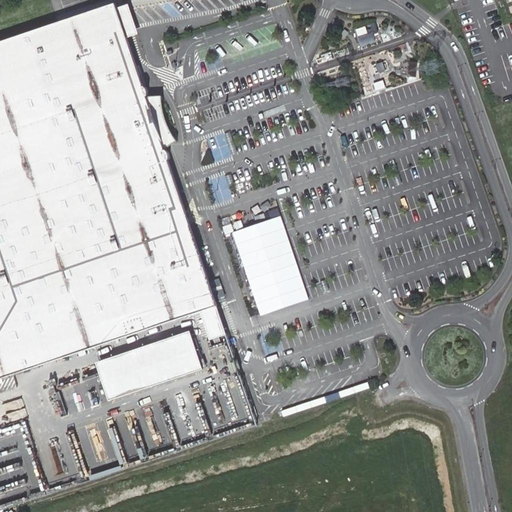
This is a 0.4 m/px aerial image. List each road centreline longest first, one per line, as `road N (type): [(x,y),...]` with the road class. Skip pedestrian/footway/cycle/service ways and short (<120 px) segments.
road 1 (unknown): [(259,366),(52,424),(41,418),(31,372),(236,302)]
road 2 (unclassified): [(367,1),(393,7),(449,57),(511,234)]
road 3 (unclassified): [(511,199),(460,52),(404,0)]
road 4 (unclassified): [(496,511),(481,430),(485,386)]
road 5 (unclassified): [(446,397),(463,421),(481,511)]
road 6 (unclassified): [(451,313),(424,326),(412,358),(422,384),(446,397)]
